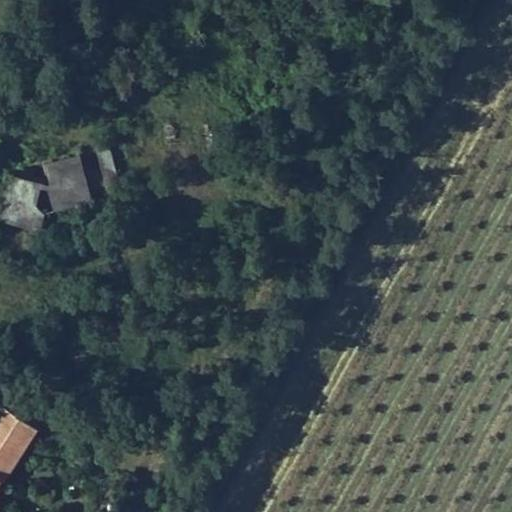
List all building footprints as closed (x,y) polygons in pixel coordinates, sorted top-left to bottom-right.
[(87,147),(90,168),(115,164),(112,143),(87,147)] [(90,155),(49,152),(47,177),(5,173),(1,219),(44,222),(46,199),(86,202),(90,155)] [(41,395),(8,387),(3,407),(9,408),(0,447),(0,500),(30,508),(36,480),(26,478),(32,457),(27,456),(41,395)] [(41,395),(27,456),(32,457),(38,459),(52,397),(41,395)] [(0,500),(0,511),(4,511),(29,511),(30,508),(0,500)]
